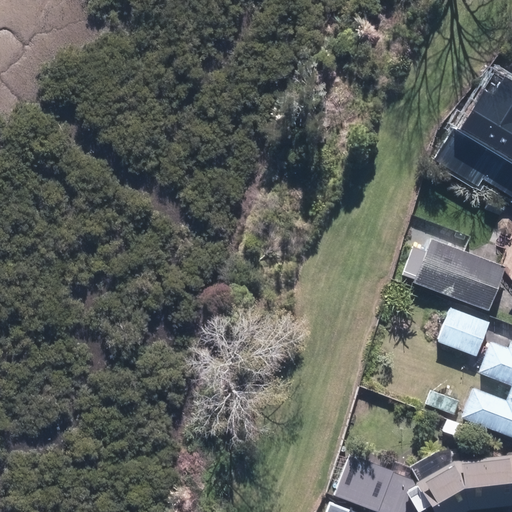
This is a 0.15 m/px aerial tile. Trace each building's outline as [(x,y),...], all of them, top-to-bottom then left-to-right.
[(483,181),(511,198),(511,83),(495,73),(459,132),(452,129),(434,160),(479,188),(483,181)] [(410,278),(409,281),(484,309),(500,267),(425,239),(420,252),(412,249),(402,275),(410,278)] [(446,309),(434,342),(470,356),(483,324),(446,309)] [(511,438),(511,344),(503,341),(500,350),(482,344),(472,371),(506,384),(500,400),(466,387),(455,417),(511,438)] [(458,400),(430,389),(424,406),(452,417),(458,400)] [(511,459),(511,454),(447,461),(412,481),(343,456),(329,495),(376,511),(408,511),(409,510),(419,505),(425,511),(456,511),(464,508),(511,502),(511,459)] [(351,511),(327,503),(323,511),(351,511)]
